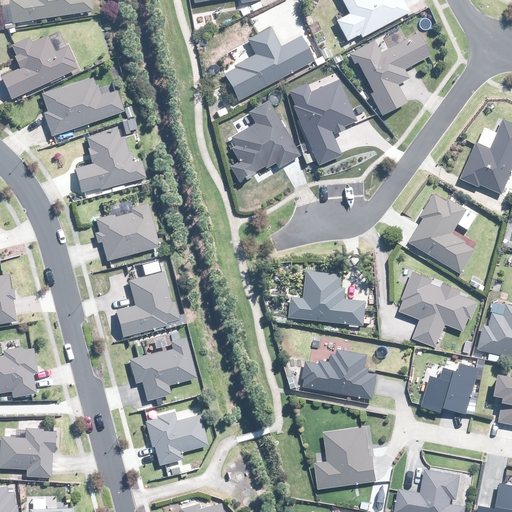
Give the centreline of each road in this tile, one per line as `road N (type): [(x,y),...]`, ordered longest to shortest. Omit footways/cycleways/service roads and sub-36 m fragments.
road 1 (residential): [(0,155),(24,182),(56,251),(124,511)]
road 2 (residential): [(272,243),(377,200),(495,42)]
